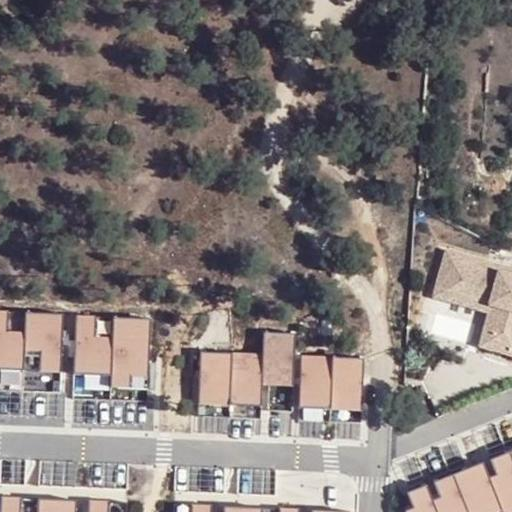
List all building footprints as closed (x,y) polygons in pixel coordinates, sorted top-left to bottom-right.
[(502,271),(446,255),(432,305),(488,321),(500,278),(502,271)] [(511,355),(511,281),(500,278),(488,321),(480,347),(511,355)] [(63,317),(0,313),(0,372),(59,376),(63,317)] [(149,320),(77,317),(74,374),(146,377),(149,320)] [(263,383),(293,385),(297,334),(266,332),(263,383)] [(263,357),(196,354),(194,403),(260,406),(263,357)] [(363,360),(301,357),(299,409),(360,411),(363,360)] [(511,511),(511,451),(401,498),(406,511),(511,511)] [(77,511),(77,500),(0,498),(0,511),(77,511)] [(127,511),(128,504),(87,503),(86,511),(127,511)]
